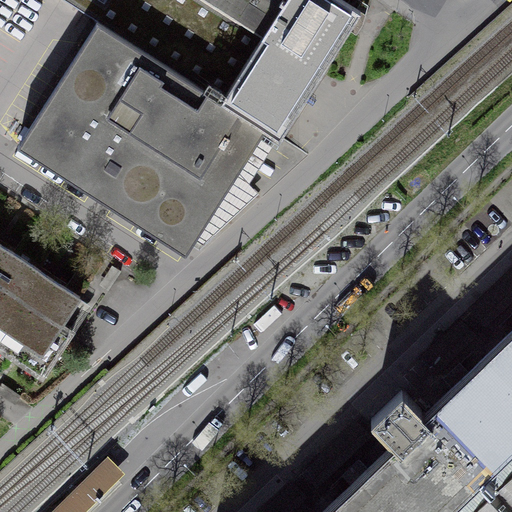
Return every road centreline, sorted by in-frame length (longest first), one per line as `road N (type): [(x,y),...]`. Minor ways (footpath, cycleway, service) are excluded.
road 1 (primary): [(118,511),(511,127)]
road 2 (residential): [(461,25),(99,360)]
road 3 (residential): [(99,360),(0,450)]
